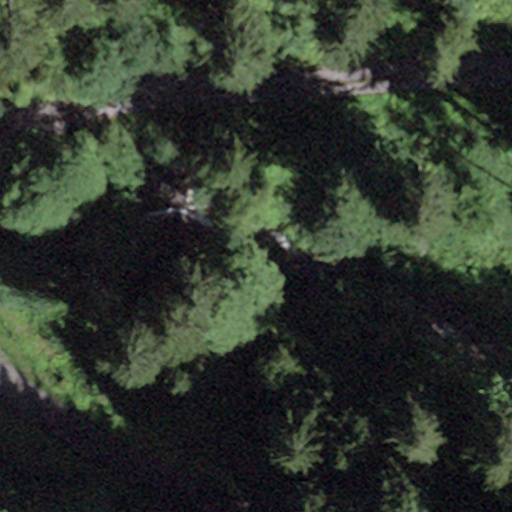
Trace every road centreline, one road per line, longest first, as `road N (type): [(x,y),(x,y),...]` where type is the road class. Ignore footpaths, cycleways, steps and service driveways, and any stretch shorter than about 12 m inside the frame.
road 1 (track): [(0,155),(126,97),(313,71),(511,59)]
road 2 (track): [(197,511),(83,457),(0,390)]
